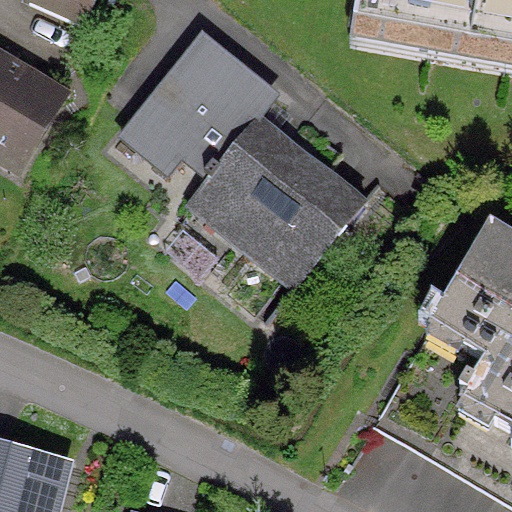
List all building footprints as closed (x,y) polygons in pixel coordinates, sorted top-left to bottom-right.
[(81,0),(26,0),(24,6),(24,7),(78,31),(90,4),(81,0)] [(511,0),(361,0),(355,36),(511,63),(511,0)] [(0,65),(0,166),(8,172),(53,97),(0,65)] [(286,150),(254,123),(212,174),(206,169),(198,179),(204,184),(181,212),(184,214),(191,206),(294,288),(359,208),(357,206),(347,217),(280,163),(289,151),(286,150)] [(511,506),(511,249),(485,233),(372,426),(511,506)] [(0,511),(47,511),(57,474),(0,458),(0,511)]
